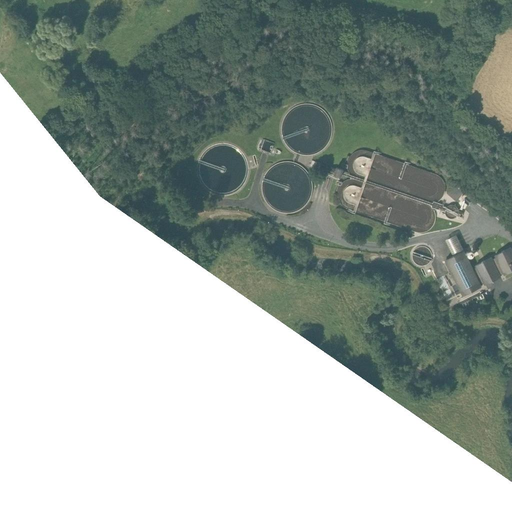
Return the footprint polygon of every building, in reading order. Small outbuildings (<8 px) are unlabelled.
[(335,174),(342,176),(344,169),(338,166),(335,174)] [(454,206),(450,207),(448,209),(447,216),(449,218),(454,221),(458,220),(461,217),(462,212),(461,209),(459,207),(454,206)] [(450,269),(429,279),(444,310),(511,276),(511,246),(470,267),(455,237),(446,242),(451,252),(443,255),(450,269)] [(425,247),(421,247),(417,249),(414,252),(412,256),(412,260),(414,263),(417,266),(421,268),(425,268),(429,266),(431,263),(433,260),(433,255),(431,252),(429,249),(425,247)] [(474,251),(473,252),(472,253),(471,255),(472,257),(473,258),(476,259),(478,259),(479,257),(480,255),(480,253),(479,252),(476,251),(474,251)]
